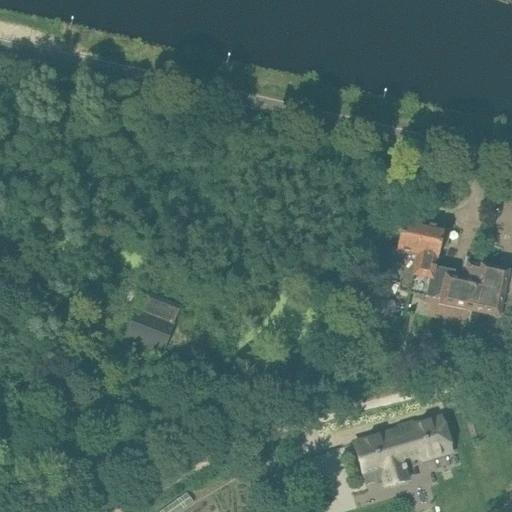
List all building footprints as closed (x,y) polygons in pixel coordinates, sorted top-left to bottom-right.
[(397,291),(409,294),(424,224),(403,219),(395,252),(390,250),(383,281),(398,284),(397,291)] [(357,234),(352,256),(372,261),(379,228),(353,223),(351,232),(357,234)] [(449,229),(424,224),(409,294),(424,297),(422,305),(429,306),(427,316),(450,322),(453,309),(438,305),(444,275),(446,275),(447,271),(435,268),(439,248),(445,249),(449,229)] [(463,279),(446,275),(444,275),(438,305),(453,309),(450,322),(467,325),(465,336),(481,340),(483,330),(511,336),(511,271),(467,262),(463,279)] [(124,339),(162,353),(180,306),(142,292),(124,339)] [(402,466),(401,462),(421,456),(422,460),(450,452),(440,418),(353,444),(365,484),(384,478),(386,487),(406,481),(403,471),(405,470),(404,466),(402,466)]
